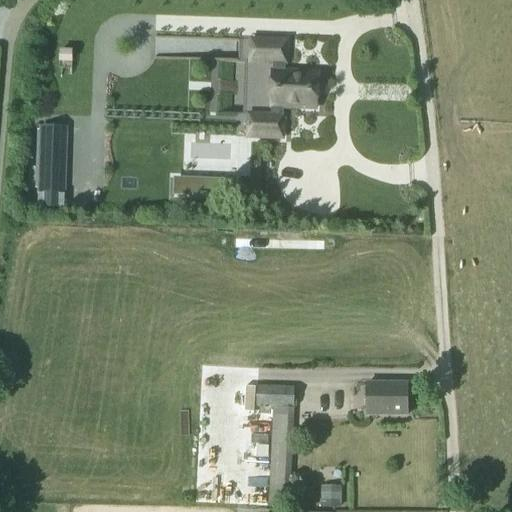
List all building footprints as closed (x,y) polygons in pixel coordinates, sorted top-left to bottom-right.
[(284,107),(316,109),(317,72),(284,71),(284,67),(288,67),(289,39),(248,38),(247,66),(272,67),(272,72),(273,72),(271,115),(249,114),(248,137),(283,138),(284,107)] [(65,193),(67,127),(39,127),(37,192),(65,193)] [(222,199),(222,181),(186,180),(177,191),(176,198),(222,199)] [(367,417),(406,416),(405,384),(366,385),(367,417)] [(288,506),(294,388),(256,387),(257,408),(273,409),(268,505),(288,506)] [(321,508),(341,508),(341,487),(321,487),(321,508)]
